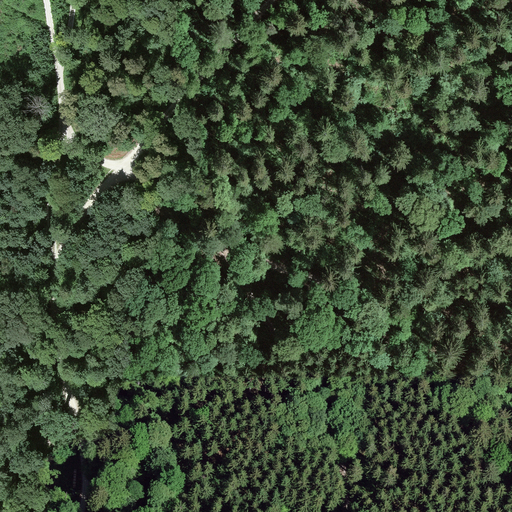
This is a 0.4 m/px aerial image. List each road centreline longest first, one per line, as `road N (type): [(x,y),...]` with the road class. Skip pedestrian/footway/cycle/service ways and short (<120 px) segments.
road 1 (track): [(221,246),(338,284),(378,318),(511,489)]
road 2 (track): [(82,511),(88,477),(61,356),(59,262),(87,207),(120,169)]
road 3 (track): [(347,511),(338,450),(221,246)]
road 4 (track): [(275,0),(120,169)]
road 5 (track): [(59,262),(49,220),(64,130)]
road 6 (track): [(64,130),(50,0)]
road 7 (track): [(221,246),(144,177),(120,169)]
